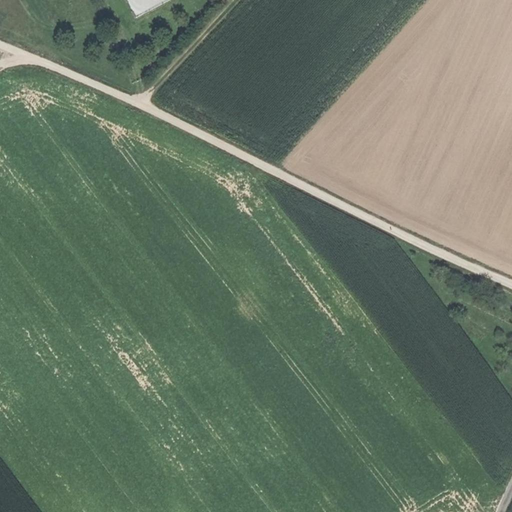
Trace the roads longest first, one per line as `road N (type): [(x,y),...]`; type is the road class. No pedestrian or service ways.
road 1 (track): [(0,46),(511,284)]
road 2 (track): [(131,105),(239,0)]
